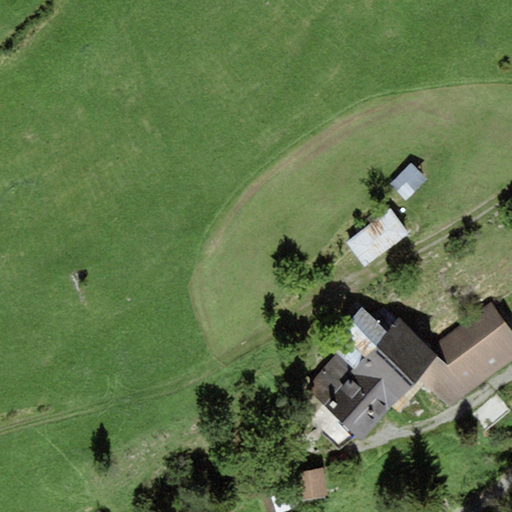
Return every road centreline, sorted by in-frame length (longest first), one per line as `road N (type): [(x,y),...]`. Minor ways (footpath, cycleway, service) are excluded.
road 1 (track): [(0,441),(140,407),(219,375),(341,294),(511,203)]
road 2 (unknown): [(511,381),(418,443),(376,441)]
